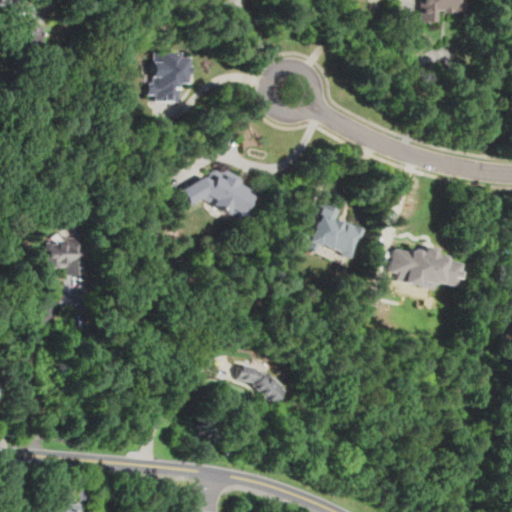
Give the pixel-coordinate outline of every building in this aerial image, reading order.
[(29,0),(29,1),(46,12),(54,0),(29,0)] [(418,0),(417,19),(433,20),(434,7),(440,8),(440,11),(447,12),(447,9),(461,10),(461,0),(418,0)] [(15,47),(39,47),(39,25),(15,25),(15,47)] [(144,80),(144,92),(152,92),(152,100),(176,101),(176,81),(184,81),(185,56),(176,56),(176,51),(150,51),(149,80),(144,80)] [(178,188),(186,202),(203,191),(213,197),(210,202),(226,211),(229,206),(237,210),(235,212),(236,216),(240,217),(244,216),(246,214),(245,210),(242,209),(250,195),(233,185),(237,179),(224,171),(221,176),(214,172),(210,179),(202,174),(178,188)] [(298,226),(292,240),(302,244),(301,246),(313,250),(317,242),(347,254),(357,229),(330,218),(334,209),(320,203),(308,230),(298,226)] [(63,274),(83,274),(83,237),(43,237),(43,264),(63,264),(63,274)] [(390,245),(384,271),(390,273),(389,281),(427,289),(429,281),(451,286),(456,262),(442,259),(443,258),(441,253),(435,253),(433,254),(431,251),(432,246),(421,245),(421,248),(417,250),(416,248),(411,247),(407,249),(390,245)] [(232,380),(275,399),(283,381),(240,362),(232,380)] [(78,511),(78,502),(48,502),(48,511),(78,511)]
